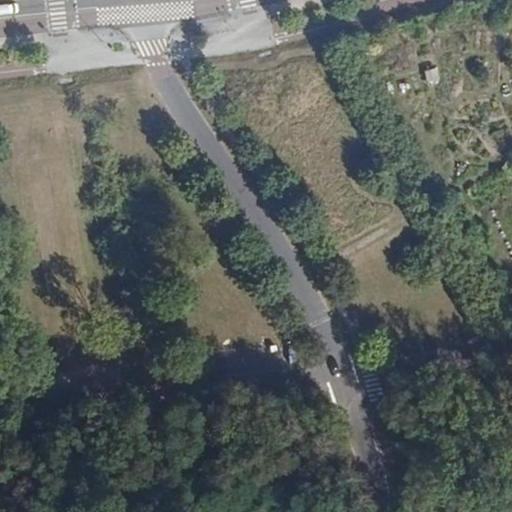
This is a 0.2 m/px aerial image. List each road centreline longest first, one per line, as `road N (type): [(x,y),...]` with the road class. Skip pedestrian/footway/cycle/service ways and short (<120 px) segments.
road 1 (residential): [(347,381),(302,282),(165,79),(138,0)]
road 2 (residential): [(347,381),(511,346)]
road 3 (residential): [(377,511),(347,381)]
